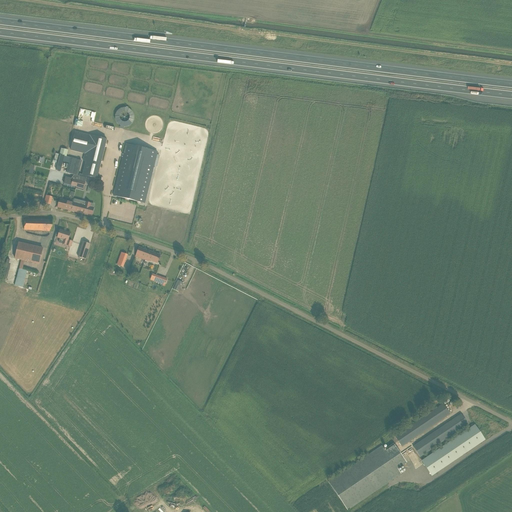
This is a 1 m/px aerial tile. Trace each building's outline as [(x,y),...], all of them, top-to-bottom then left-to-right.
[(134,124),(129,107),(113,112),(118,130),(123,128),(123,127),(134,124)] [(85,154),(89,135),(75,132),(70,150),(85,154)] [(89,135),(84,156),(83,161),(100,165),(107,140),(89,135)] [(113,196),(126,199),(145,203),(157,152),(126,144),(113,196)] [(74,159),(70,158),(66,173),(70,174),(77,176),(78,176),(82,161),(81,160),(74,159)] [(97,179),(100,165),(86,162),(82,175),(97,179)] [(65,177),(64,184),(70,186),(76,187),(78,180),(72,179),(65,177)] [(78,180),(76,187),(83,189),(85,182),(78,180)] [(57,207),(71,211),(73,202),(59,199),(57,207)] [(90,204),(85,202),(84,205),(73,203),(71,211),(91,216),(93,208),(93,207),(90,206),(90,204)] [(24,224),(24,230),(52,231),(52,225),(53,220),(24,219),(24,224)] [(60,230),(58,235),(57,237),(63,239),(62,244),(70,247),(72,242),(68,241),(70,233),(60,230)] [(15,258),(39,264),(43,248),(18,242),(15,258)] [(85,259),(90,244),(83,242),(78,257),(85,259)] [(135,257),(148,261),(149,262),(149,260),(157,263),(160,255),(139,247),(137,252),(135,257)] [(121,253),(117,265),(122,267),(127,255),(121,253)] [(19,268),(14,286),(23,288),(28,271),(19,268)] [(154,281),(165,285),(167,279),(156,275),(154,281)] [(172,289),(177,292),(182,283),(176,280),(172,289)] [(443,403),(395,436),(402,447),(450,414),(443,403)] [(432,476),(485,440),(475,424),(470,428),(468,424),(461,414),(413,446),(420,457),(466,426),(468,429),(422,460),(432,476)] [(382,446),(328,482),(347,511),(401,474),(398,469),(407,463),(394,445),(385,451),(382,446)]
